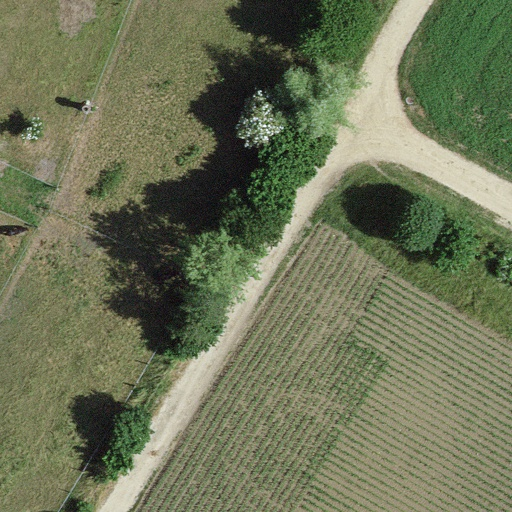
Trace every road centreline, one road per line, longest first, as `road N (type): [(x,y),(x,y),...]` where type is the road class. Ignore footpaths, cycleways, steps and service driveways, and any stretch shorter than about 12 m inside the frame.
road 1 (track): [(353,113),(108,511)]
road 2 (track): [(511,201),(353,113)]
road 3 (track): [(353,113),(421,0)]
